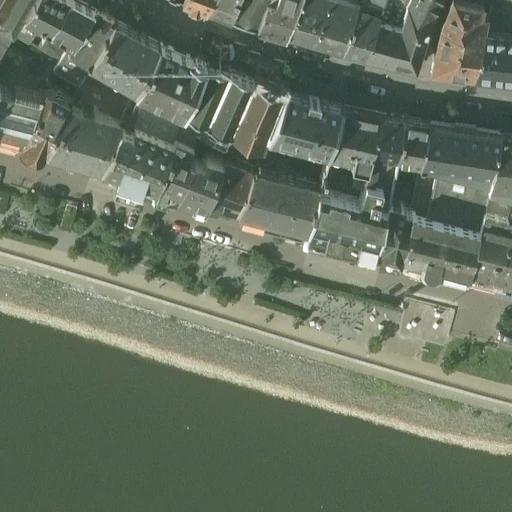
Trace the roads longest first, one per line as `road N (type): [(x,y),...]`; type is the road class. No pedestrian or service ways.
road 1 (residential): [(509,305),(0,162)]
road 2 (residential): [(130,0),(305,66),(417,94),(511,102)]
